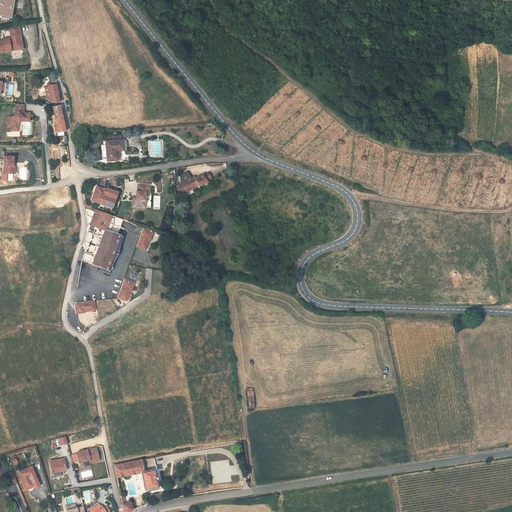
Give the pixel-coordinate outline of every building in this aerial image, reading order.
[(0,27),(5,29),(9,10),(0,8),(0,27)] [(18,48),(20,48),(19,36),(9,38),(10,47),(10,48),(8,50),(3,51),(0,51),(0,63),(5,62),(5,63),(10,62),(10,60),(17,58),(18,61),(22,60),(22,56),(19,56),(18,48)] [(46,85),(47,87),(48,99),(49,103),(55,102),(53,84),(46,85)] [(8,126),(8,130),(15,130),(15,123),(17,121),(21,118),(26,118),(26,113),(21,113),(20,112),(20,103),(12,103),(12,113),(8,116),(4,116),(4,126),(8,126)] [(62,132),(56,106),(49,108),(52,121),(51,122),(54,133),(62,132)] [(107,154),(107,159),(107,162),(116,161),(115,150),(124,149),(123,140),(121,140),(114,141),(106,141),(107,154)] [(115,150),(116,161),(119,161),(119,158),(118,154),(118,152),(125,151),(126,151),(126,150),(126,149),(126,143),(125,141),(124,140),(123,140),(124,149),(115,150)] [(12,158),(2,158),(3,174),(14,174),(14,167),(12,167),(12,164),(12,158)] [(180,184),(176,186),(180,195),(198,185),(198,186),(207,182),(203,175),(195,179),(194,177),(191,178),(187,172),(180,176),(180,184)] [(208,172),(203,174),(207,181),(212,178),(208,172)] [(133,203),(129,203),(129,209),(142,209),(143,194),(146,194),(146,187),(135,186),(135,193),(133,193),(133,200),(133,203)] [(89,201),(110,209),(115,194),(105,191),(105,192),(94,188),(89,201)] [(94,269),(98,270),(97,273),(106,276),(110,267),(112,262),(115,257),(116,251),(118,246),(120,239),(114,237),(120,222),(92,211),(87,227),(95,230),(93,235),(86,232),(81,243),(80,249),(83,250),(79,262),(89,266),(89,267),(89,268),(94,270),(94,269)] [(146,251),(153,231),(142,228),(136,247),(146,251)] [(117,298),(127,302),(135,282),(124,278),(117,298)] [(74,302),(75,313),(95,312),(95,301),(74,302)] [(65,436),(57,438),(60,446),(67,443),(65,436)] [(78,465),(99,460),(96,447),(75,452),(78,465)] [(154,457),(114,466),(117,477),(140,471),(145,491),(158,488),(154,470),(157,470),(154,457)] [(64,458),(49,459),(50,473),(65,472),(64,458)] [(65,464),(72,486),(78,484),(73,467),(71,468),(70,463),(65,464)] [(28,469),(14,474),(22,492),(26,490),(27,492),(30,490),(26,479),(31,477),(28,469)] [(31,477),(26,479),(30,490),(36,488),(31,477)] [(121,496),(125,511),(126,511),(133,510),(132,502),(126,504),(124,495),(121,496)] [(90,511),(105,511),(101,503),(89,508),(90,511)]
